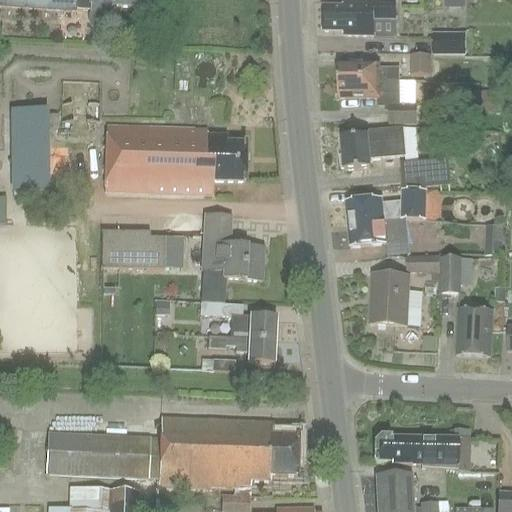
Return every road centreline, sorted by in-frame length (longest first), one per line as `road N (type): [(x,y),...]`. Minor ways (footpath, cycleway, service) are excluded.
road 1 (tertiary): [(324,388),(292,0)]
road 2 (unclassified): [(511,396),(324,388)]
road 3 (tertiary): [(340,511),(324,388)]
